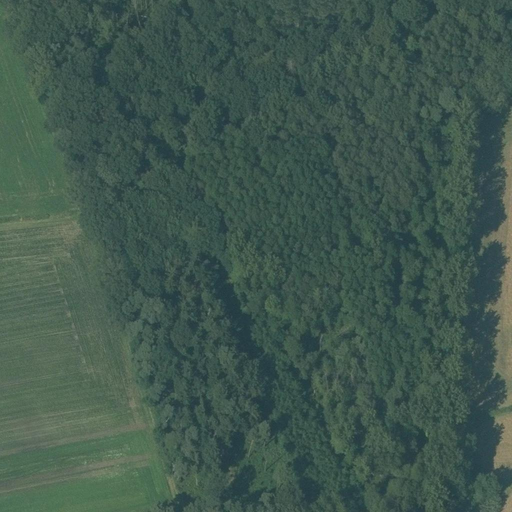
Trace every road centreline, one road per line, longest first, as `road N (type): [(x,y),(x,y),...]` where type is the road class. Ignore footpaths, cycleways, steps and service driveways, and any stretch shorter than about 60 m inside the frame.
road 1 (track): [(452,0),(168,158),(95,208),(187,511)]
road 2 (track): [(293,511),(198,234)]
